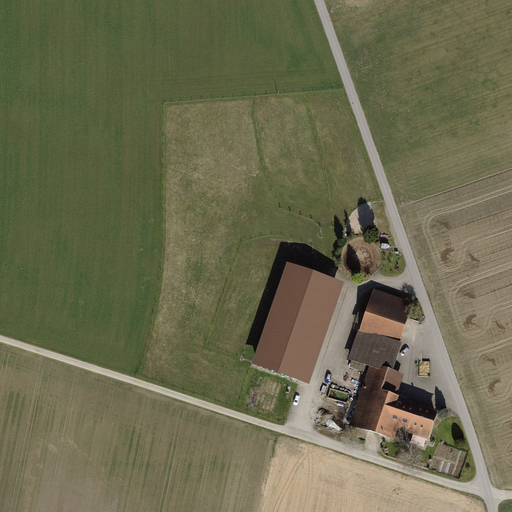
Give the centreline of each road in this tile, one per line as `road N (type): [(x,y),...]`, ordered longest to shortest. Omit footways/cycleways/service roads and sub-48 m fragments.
road 1 (unclassified): [(492,511),(319,0)]
road 2 (track): [(511,494),(489,495),(0,339)]
